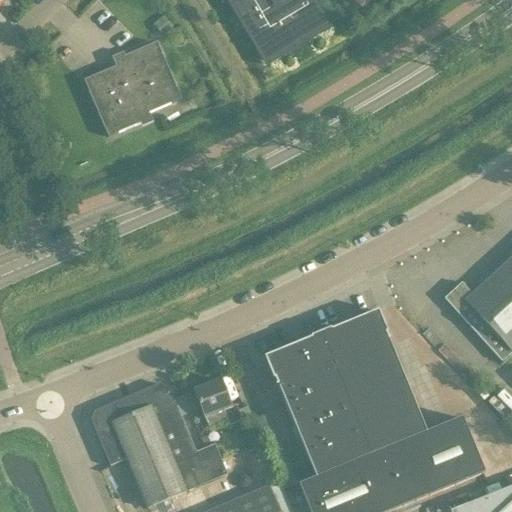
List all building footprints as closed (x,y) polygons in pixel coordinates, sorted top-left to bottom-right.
[(264,0),(226,0),(267,67),(329,30),(310,0),(276,0),(268,5),(264,0)] [(350,0),(361,10),(371,0),(350,0)] [(126,67),(84,85),(109,142),(142,128),(139,123),(182,104),(157,47),(124,62),(126,67)] [(461,285),(444,301),(502,364),(511,354),(511,260),(473,297),(461,285)] [(377,314),(263,360),(275,389),(277,389),(315,482),(298,488),(307,511),(394,511),(483,476),(461,422),(426,436),(388,343),(389,342),(377,314)] [(221,383),(194,393),(205,421),(208,428),(226,420),(229,429),(241,424),(243,423),(239,413),(236,407),(231,409),(221,383)] [(95,414),(91,423),(111,469),(126,462),(147,511),(187,495),(187,494),(227,477),(215,449),(197,457),(169,390),(161,387),(95,414)] [(247,410),(239,413),(243,423),(241,424),(243,427),(252,423),(247,410)] [(245,501),(218,511),(278,511),(270,491),(265,480),(240,488),(245,501)] [(511,511),(511,488),(452,511),(511,511)]
